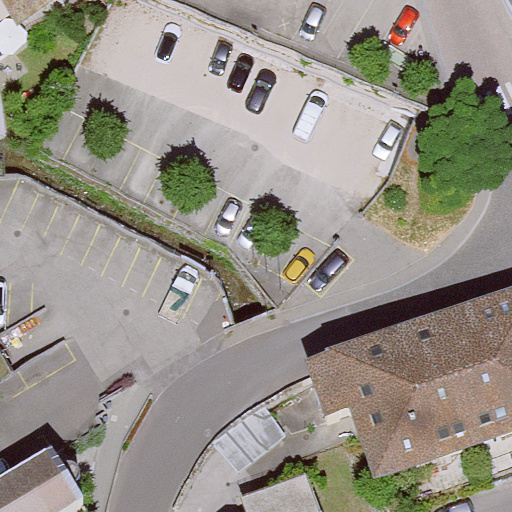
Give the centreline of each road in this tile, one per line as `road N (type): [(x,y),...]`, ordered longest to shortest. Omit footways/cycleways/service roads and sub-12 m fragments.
road 1 (residential): [(511,252),(391,310),(260,359),(199,406),(152,468),(138,511)]
road 2 (residential): [(462,0),(511,126)]
